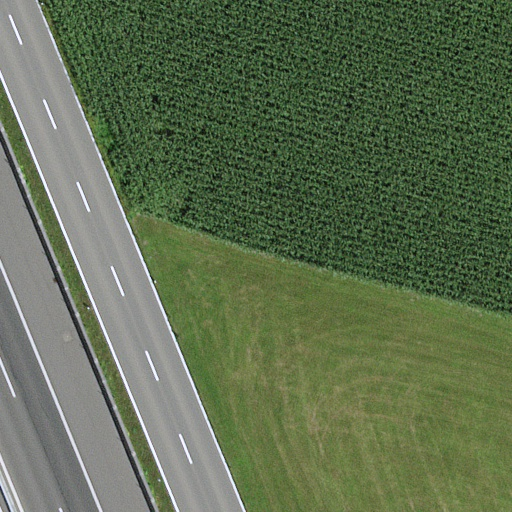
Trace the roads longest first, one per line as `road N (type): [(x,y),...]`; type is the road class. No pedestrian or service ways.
road 1 (primary): [(0,5),(205,511)]
road 2 (motorway): [(61,511),(0,360)]
